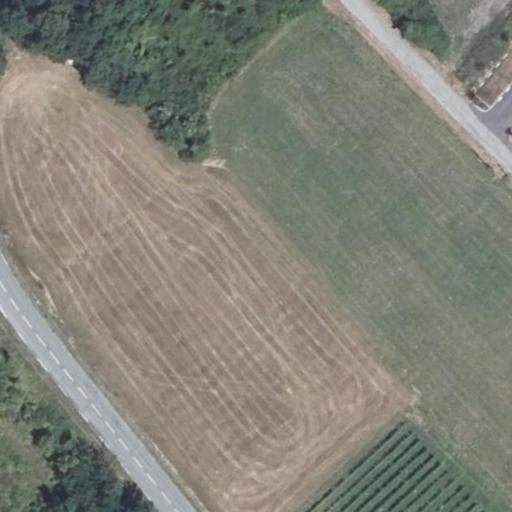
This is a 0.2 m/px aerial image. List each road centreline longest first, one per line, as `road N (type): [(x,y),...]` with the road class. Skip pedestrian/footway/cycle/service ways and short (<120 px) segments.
road 1 (secondary): [(0,280),(177,511)]
road 2 (residential): [(354,0),(511,163)]
